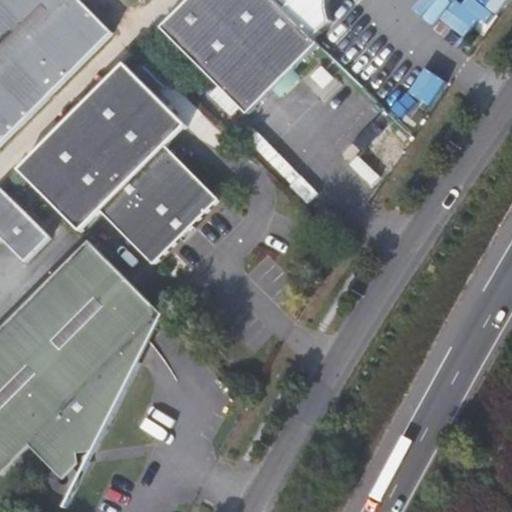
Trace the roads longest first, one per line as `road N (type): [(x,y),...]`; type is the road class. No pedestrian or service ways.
road 1 (tertiary): [(511,88),(331,358),(247,511)]
road 2 (motorway): [(511,275),(381,511)]
road 3 (unknown): [(431,50),(355,181),(332,174),(285,117)]
